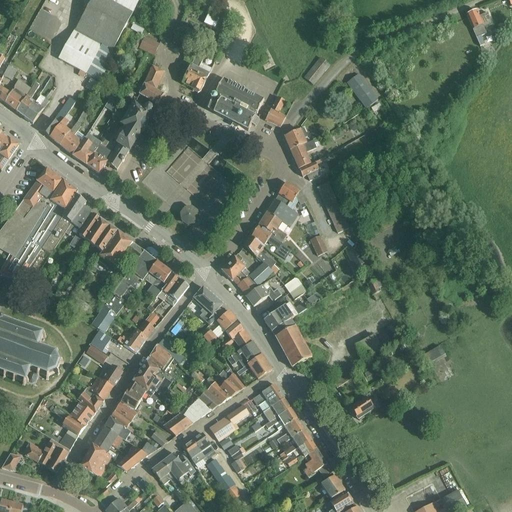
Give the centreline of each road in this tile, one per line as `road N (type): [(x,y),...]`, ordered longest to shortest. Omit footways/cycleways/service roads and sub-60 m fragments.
road 1 (residential): [(267,153),(344,62),(483,0)]
road 2 (residential): [(203,273),(56,493)]
road 3 (residential): [(284,375),(180,442),(97,511)]
road 4 (residential): [(267,153),(168,102),(109,203)]
road 5 (unknown): [(193,115),(224,69),(264,83),(269,96),(250,144)]
road 6 (secondary): [(368,511),(284,375)]
road 7 (residential): [(203,273),(236,240),(284,167),(267,153)]
road 8 (secondary): [(284,375),(247,317),(203,273)]
